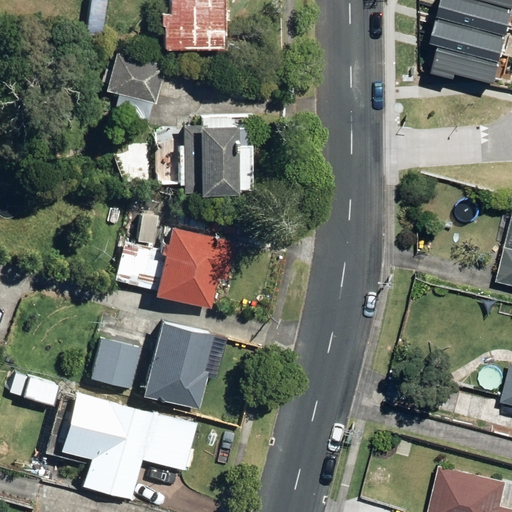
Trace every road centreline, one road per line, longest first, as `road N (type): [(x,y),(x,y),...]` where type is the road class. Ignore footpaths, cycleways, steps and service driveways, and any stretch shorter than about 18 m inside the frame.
road 1 (tertiary): [(289,511),(346,289),(357,148)]
road 2 (residential): [(357,148),(511,137)]
road 3 (tertiary): [(357,148),(354,0)]
